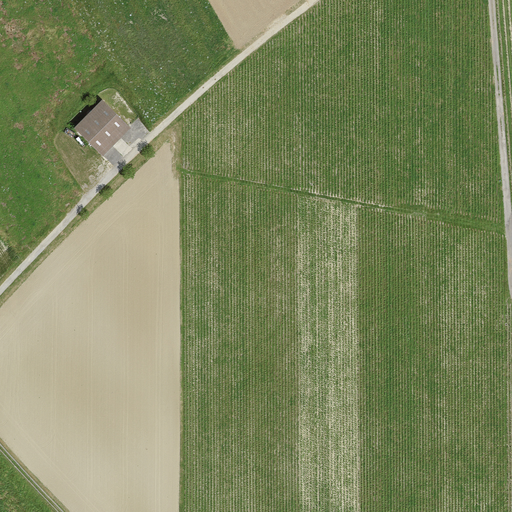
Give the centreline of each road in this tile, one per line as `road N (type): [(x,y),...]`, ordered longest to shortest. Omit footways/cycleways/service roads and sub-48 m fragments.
road 1 (track): [(313,0),(179,110),(0,291)]
road 2 (track): [(511,268),(491,0)]
